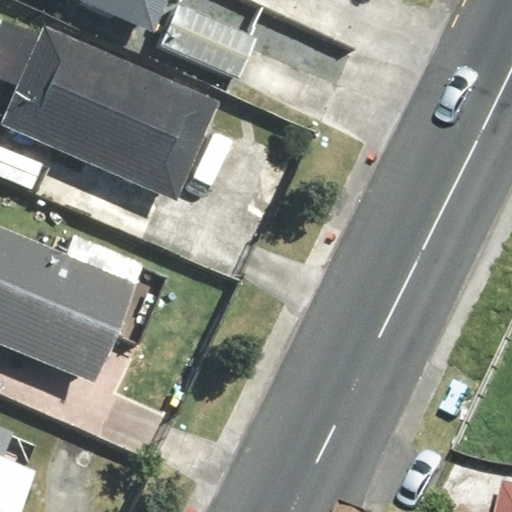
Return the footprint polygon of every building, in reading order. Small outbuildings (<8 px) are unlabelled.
[(49,0),(137,39),(153,0),(49,0)] [(242,46),(164,15),(149,53),(227,84),(242,46)] [(28,31),(0,93),(0,136),(163,208),(207,109),(28,31)] [(0,236),(0,354),(78,385),(119,284),(0,236)] [(0,463),(0,511),(4,511),(22,473),(0,463)] [(511,511),(511,487),(507,486),(501,511),(511,511)]
